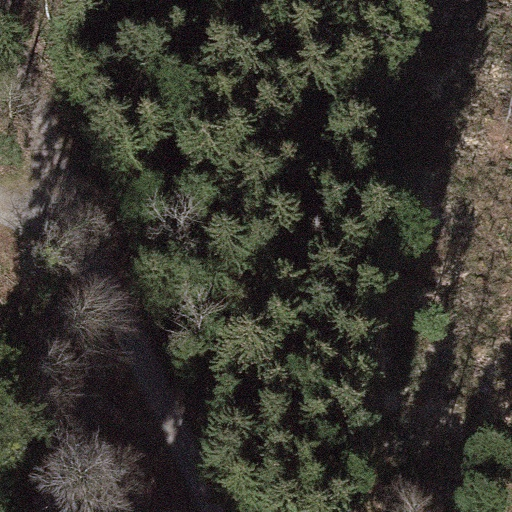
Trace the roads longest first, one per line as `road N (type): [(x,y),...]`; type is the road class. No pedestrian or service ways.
road 1 (track): [(214,511),(88,227)]
road 2 (track): [(88,227),(2,0)]
